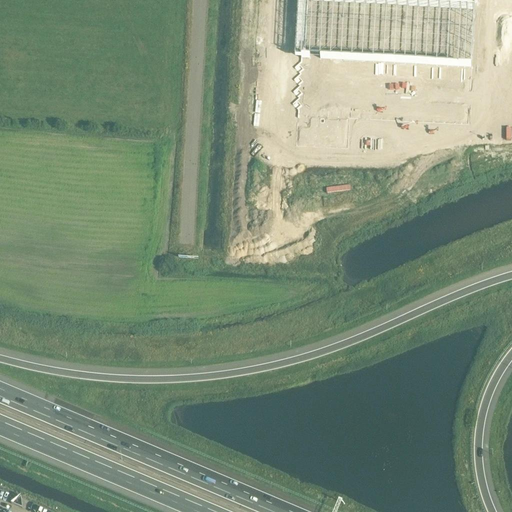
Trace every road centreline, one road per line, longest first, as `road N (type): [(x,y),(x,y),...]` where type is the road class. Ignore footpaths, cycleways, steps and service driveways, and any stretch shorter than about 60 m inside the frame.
road 1 (motorway): [(511,278),(334,350),(238,373),(99,378),(0,358)]
road 2 (motorway): [(281,511),(0,393)]
road 3 (unclassified): [(186,242),(200,0)]
road 4 (motorway): [(0,425),(203,511)]
road 5 (motorway): [(492,511),(478,440),(484,402),(511,355)]
